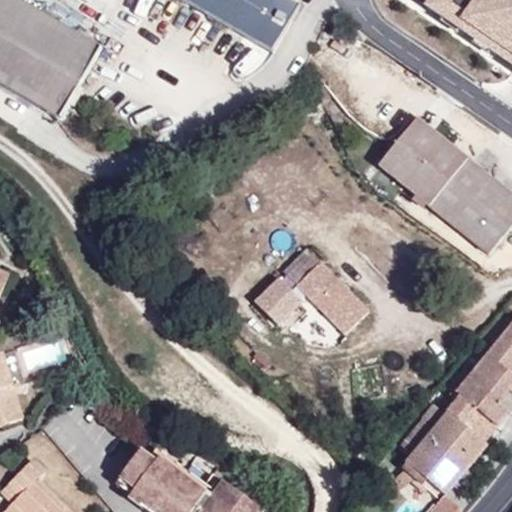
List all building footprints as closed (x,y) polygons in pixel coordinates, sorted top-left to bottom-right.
[(62,100),(95,41),(10,0),(0,0),(0,89),(52,118),(60,105),(62,100)] [(286,0),(193,0),(268,37),(286,0)] [(511,0),(415,0),(511,68),(511,0)] [(70,112),(84,85),(74,79),(62,100),(60,105),(70,112)] [(511,219),(511,192),(409,114),(371,164),(487,253),(511,219)] [(322,267),(300,288),(347,336),(368,316),(322,267)] [(278,282),(254,307),(278,330),(301,304),(278,282)] [(511,373),(511,370),(507,367),(511,360),(511,315),(509,313),(451,392),(494,425),(506,408),(494,399),(511,373)] [(497,427),(454,395),(442,411),(485,443),(497,427)] [(410,455),(442,411),(430,402),(396,444),(410,455)] [(445,497),(485,443),(442,411),(398,471),(414,483),(407,492),(434,511),(445,497)] [(240,511),(250,500),(252,497),(211,467),(199,482),(146,442),(143,447),(128,435),(107,464),(122,474),(118,480),(116,483),(154,511),(240,511)] [(55,511),(16,478),(21,470),(6,455),(0,461),(0,511),(55,511)] [(122,474),(107,464),(103,470),(118,480),(122,474)] [(434,511),(433,511),(454,511),(458,507),(445,497),(434,511)] [(250,511),(256,504),(250,500),(240,511),(250,511)]
